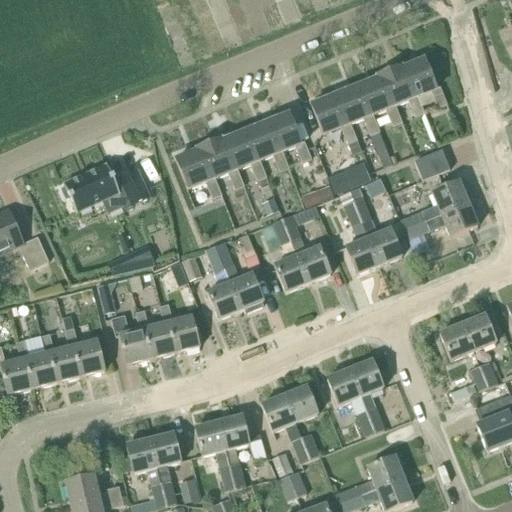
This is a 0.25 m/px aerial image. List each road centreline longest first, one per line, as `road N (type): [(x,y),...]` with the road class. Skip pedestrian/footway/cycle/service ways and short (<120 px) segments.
road 1 (residential): [(10,511),(8,448),(29,430),(221,385),(389,317)]
road 2 (unclassified): [(0,171),(410,0)]
road 3 (residential): [(511,219),(453,0)]
road 4 (residential): [(466,511),(389,317)]
road 5 (residential): [(389,317),(511,265)]
